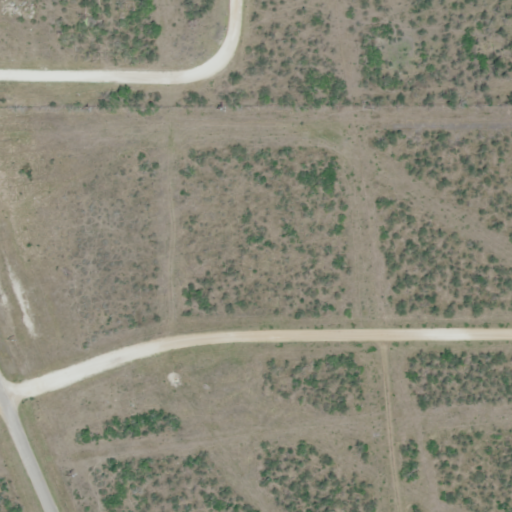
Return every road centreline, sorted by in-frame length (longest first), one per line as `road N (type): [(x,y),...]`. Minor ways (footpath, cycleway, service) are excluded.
road 1 (residential): [(3,398),(133,343),(511,341)]
road 2 (residential): [(0,72),(191,85),(229,0)]
road 3 (residential): [(50,511),(0,391)]
